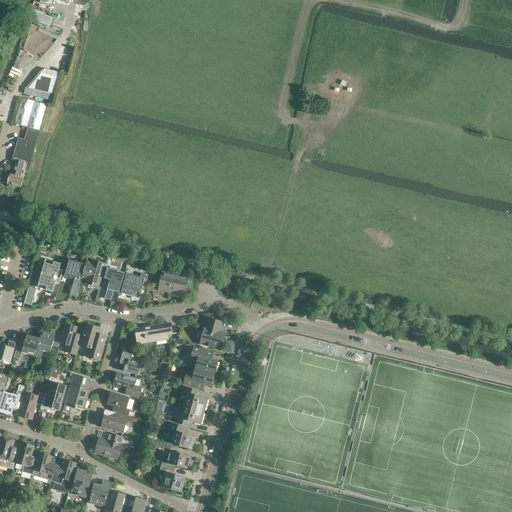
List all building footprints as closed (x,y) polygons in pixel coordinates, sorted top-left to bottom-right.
[(50,24),(52,16),(36,12),(34,20),(50,24)] [(27,23),(23,32),(30,36),(34,26),(27,23)] [(42,68),(26,87),(24,94),(49,100),(51,93),(54,93),(60,71),(42,68)] [(46,105),(22,98),(15,123),(28,127),(25,139),(18,137),(12,160),(16,161),(30,165),(46,105)] [(30,165),(16,161),(13,175),(7,174),(6,181),(8,181),(7,184),(21,187),(23,178),(24,178),(26,170),(28,171),(30,165)] [(86,281),(85,283),(98,287),(105,264),(91,260),(92,257),(88,256),(82,280),(86,281)] [(70,295),(74,296),(76,297),(86,262),(81,261),(80,263),(68,260),(64,276),(74,279),(73,282),(70,295)] [(109,280),(105,296),(104,298),(110,300),(113,291),(119,293),(124,273),(110,269),(112,263),(108,261),(105,273),(104,278),(109,280)] [(44,263),(38,284),(46,287),(45,290),(52,292),(55,282),(53,281),(53,279),(55,280),(55,279),(56,279),(57,278),(60,279),(63,270),(59,269),(60,264),(53,262),(52,265),(44,263)] [(162,273),(158,290),(183,295),(184,289),(191,291),(194,277),(187,276),(187,278),(162,273)] [(139,298),(140,293),(141,294),(141,293),(142,293),(143,293),(143,292),(143,291),(143,290),(143,289),(142,289),(142,288),(144,281),(146,282),(148,276),(141,274),(140,277),(126,274),(121,293),(139,298)] [(31,306),(35,289),(28,287),(24,304),(31,306)] [(205,326),(200,344),(201,343),(208,345),(208,346),(221,350),(226,332),(219,330),(220,328),(220,329),(222,322),(209,318),(206,327),(205,326)] [(137,344),(138,344),(137,344),(148,342),(152,341),(152,342),(152,341),(156,341),(157,341),(161,340),(168,339),(167,335),(172,334),(172,332),(172,331),(171,326),(171,325),(171,323),(135,329),(136,332),(135,332),(135,333),(136,333),(136,338),(136,339),(137,338),(137,344)] [(65,324),(63,332),(60,343),(67,345),(65,352),(77,355),(82,336),(75,335),(77,327),(65,324)] [(86,325),(81,343),(81,345),(90,348),(87,357),(99,360),(106,336),(98,334),(100,329),(86,325)] [(40,339),(35,356),(40,358),(42,350),(50,352),(52,346),(58,347),(60,343),(63,332),(56,331),(55,335),(42,331),(40,339)] [(19,342),(14,357),(20,359),(22,353),(35,356),(40,339),(27,335),(24,343),(19,342)] [(0,359),(2,360),(2,361),(4,362),(4,361),(10,363),(16,342),(9,341),(8,347),(0,344),(0,359)] [(194,346),(194,347),(193,352),(191,352),(190,353),(189,354),(189,356),(190,358),(191,358),(197,360),(196,366),(215,372),(218,360),(211,359),(213,352),(194,346)] [(120,363),(125,365),(123,371),(138,375),(143,358),(123,352),(120,363)] [(187,373),(183,385),(202,390),(204,384),(211,385),(215,372),(196,366),(193,375),(187,373)] [(0,373),(0,406),(4,392),(9,376),(0,373)] [(117,373),(114,385),(127,389),(125,394),(139,398),(142,387),(135,385),(136,379),(117,373)] [(74,374),(71,385),(65,405),(64,411),(70,413),(72,407),(75,407),(74,408),(76,409),(76,408),(84,410),(90,390),(85,389),(88,378),(74,374)] [(87,387),(91,389),(96,381),(92,379),(87,387)] [(42,406),(41,408),(50,410),(51,408),(59,410),(66,386),(51,382),(48,395),(45,394),(42,406)] [(0,412),(12,416),(14,409),(19,410),(21,403),(25,393),(25,392),(26,387),(19,385),(16,395),(4,392),(0,406),(0,412)] [(187,397),(184,406),(204,412),(207,399),(199,397),(200,392),(184,387),(181,396),(187,397)] [(114,406),(113,411),(112,412),(117,413),(128,416),(130,410),(126,409),(129,398),(111,392),(108,404),(114,406)] [(21,403),(19,410),(18,416),(32,420),(36,404),(42,406),(45,394),(39,393),(38,396),(25,393),(21,403)] [(204,412),(184,406),(182,415),(176,413),(174,422),(191,426),(192,422),(200,424),(204,412)] [(117,413),(115,419),(105,416),(101,427),(123,433),(126,423),(131,425),(134,417),(128,416),(117,413)] [(185,427),(170,423),(168,430),(175,432),(172,444),(193,450),(196,437),(188,435),(184,434),(185,427)] [(99,438),(95,453),(117,459),(121,444),(122,437),(110,434),(108,441),(99,438)] [(2,437),(0,443),(0,457),(9,460),(8,463),(14,465),(19,449),(13,448),(15,441),(2,437)] [(169,455),(166,463),(175,466),(187,469),(191,457),(170,451),(172,444),(153,439),(151,446),(164,450),(163,453),(169,455)] [(21,443),(20,445),(16,463),(24,466),(22,472),(33,475),(38,457),(37,457),(32,456),(34,446),(21,443)] [(38,457),(34,472),(35,472),(33,479),(40,481),(41,478),(51,481),(56,465),(50,463),(52,456),(39,453),(37,457),(38,457)] [(56,465),(51,481),(62,484),(63,479),(72,481),(73,478),(76,465),(77,463),(64,460),(62,466),(56,465)] [(159,471),(165,473),(161,487),(181,493),(185,478),(172,474),(173,471),(174,472),(175,466),(166,463),(162,462),(159,471)] [(77,496),(86,498),(92,476),(81,473),(83,467),(76,465),(73,478),(75,478),(71,492),(78,494),(77,496)] [(109,498),(113,484),(106,482),(105,486),(94,484),(89,503),(104,507),(107,498),(109,498)] [(113,492),(107,511),(105,510),(104,511),(126,511),(127,510),(127,509),(121,507),(124,495),(113,492)] [(127,510),(126,511),(144,511),(148,501),(136,498),(132,511),(127,510)]
